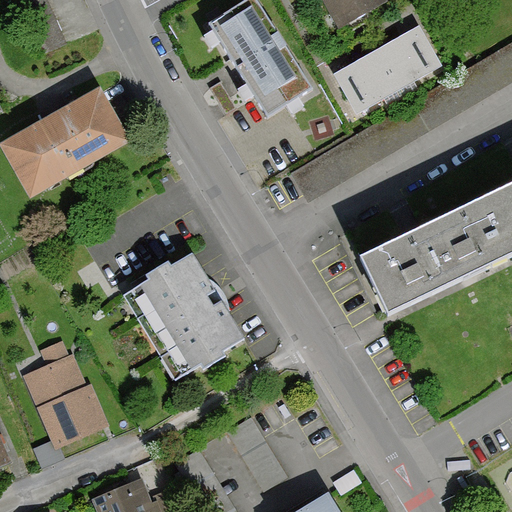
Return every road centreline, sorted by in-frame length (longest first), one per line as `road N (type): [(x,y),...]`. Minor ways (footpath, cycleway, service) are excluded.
road 1 (unclassified): [(318,343),(122,20)]
road 2 (residential): [(0,508),(70,479),(318,343)]
road 3 (unclassified): [(395,469),(318,343)]
road 4 (residential): [(395,469),(511,399)]
